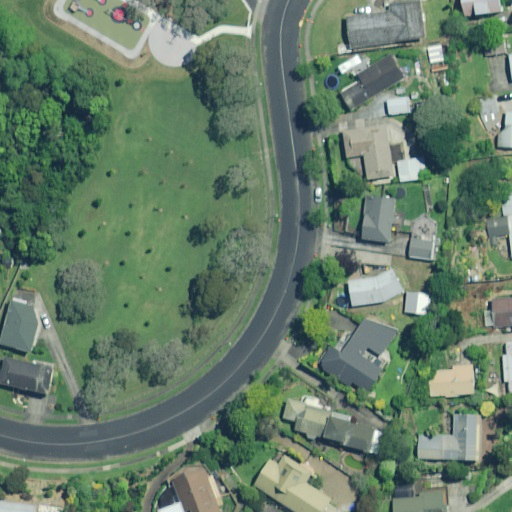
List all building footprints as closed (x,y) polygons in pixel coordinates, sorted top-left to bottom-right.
[(504,13),(502,0),(463,0),(466,17),(504,13)] [(428,37),(422,1),(392,6),(393,12),(349,19),(351,32),(348,32),(351,49),(428,37)] [(507,53),(505,39),(484,42),(486,57),(507,53)] [(395,87),(396,87),(397,88),(398,89),(399,89),(400,89),(401,89),(402,88),(403,88),(404,87),(405,86),(406,85),(406,84),(406,83),(407,82),(406,81),(393,57),(360,76),(363,82),(343,94),(352,109),(395,87)] [(490,131),(501,122),(493,95),(475,100),(485,133),(490,131)] [(411,113),(410,98),(389,100),(390,115),(411,113)] [(506,130),(499,134),(498,147),(511,147),(511,112),(507,112),(506,130)] [(395,177),(388,127),(343,133),(347,159),(366,156),(369,181),(395,177)] [(427,158),(400,163),(403,183),(430,179),(427,158)] [(511,194),(499,198),(503,216),(482,220),(488,249),(499,246),(502,263),(510,261),(511,261),(511,194)] [(362,240),(391,243),(393,224),(396,224),(397,217),(394,217),(396,200),(367,197),(365,213),(361,212),(359,235),(363,235),(362,240)] [(435,243),(412,240),(410,258),(433,261),(435,243)] [(406,293),(396,272),(374,279),(350,283),(354,307),(386,302),(406,293)] [(433,295),(408,293),(407,313),(431,315),(433,295)] [(511,295),(501,296),(501,300),(493,301),(494,329),(511,327),(511,295)] [(35,307),(12,301),(0,345),(33,354),(40,326),(35,307)] [(397,336),(368,318),(344,355),(333,348),(321,367),(351,386),(352,384),(369,394),(384,371),(364,358),(370,348),(384,356),(397,336)] [(55,370),(6,359),(1,385),(50,395),(55,370)] [(476,395),(475,367),(454,368),(454,371),(430,373),(432,397),(476,395)] [(352,423),(354,417),(337,412),(336,415),(290,401),(285,419),(299,423),(297,430),(368,451),(375,430),(352,423)] [(480,462),(482,417),(455,416),(454,437),(420,435),(419,460),(480,462)] [(280,448),(256,486),(296,511),(342,511),(331,505),(334,500),(320,492),(312,486),(320,474),(286,452),(280,448)] [(221,511),(206,468),(174,480),(183,503),(160,511),(159,511),(221,511)] [(393,489),(394,511),(448,511),(448,506),(450,506),(448,477),(422,479),(422,494),(414,494),(414,488),(393,489)] [(37,511),(38,508),(0,501),(0,511),(37,511)]
